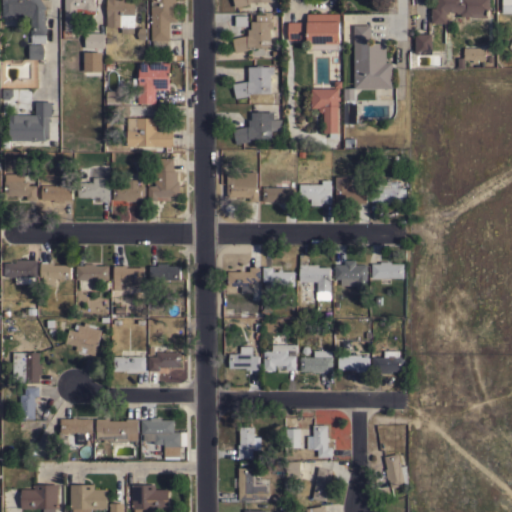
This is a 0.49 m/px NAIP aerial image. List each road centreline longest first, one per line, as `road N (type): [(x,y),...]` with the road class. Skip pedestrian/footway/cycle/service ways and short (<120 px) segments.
road 1 (residential): [(200,511),(203,0)]
road 2 (residential): [(6,233),(401,235)]
road 3 (residential): [(72,393),(411,400)]
